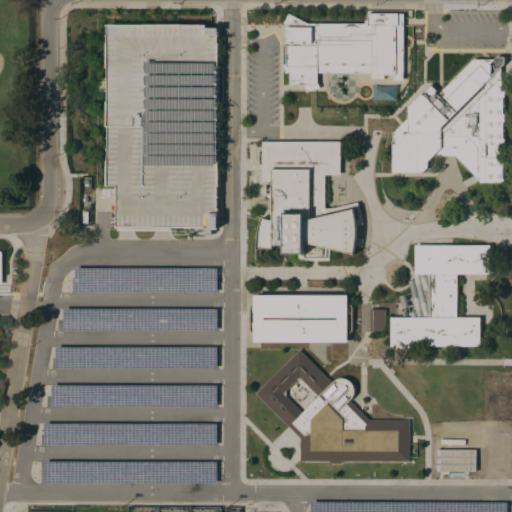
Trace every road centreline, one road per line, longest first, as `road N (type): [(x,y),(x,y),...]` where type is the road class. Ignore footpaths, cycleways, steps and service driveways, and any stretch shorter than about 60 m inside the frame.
road 1 (residential): [(0,464),(37,219)]
road 2 (residential): [(37,219),(49,197),(51,0)]
